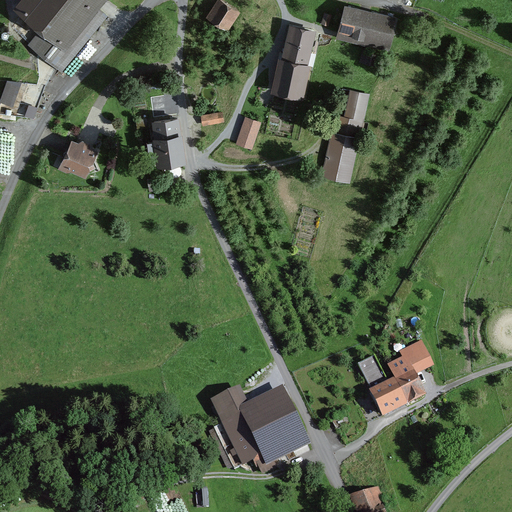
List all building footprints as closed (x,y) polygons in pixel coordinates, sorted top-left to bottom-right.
[(103,0),(23,0),(17,7),(41,26),(28,43),(61,70),(104,17),(96,10),(103,0)] [(239,11),(221,0),(217,0),(207,16),(226,29),(239,11)] [(397,19),(347,6),(339,37),(389,49),(397,19)] [(317,29),(290,23),(275,89),(302,95),(317,29)] [(378,55),(363,52),(360,63),(375,67),(378,55)] [(21,79),(8,75),(1,99),(14,103),(21,79)] [(369,96),(350,91),(344,115),(336,113),(321,173),(348,180),(369,96)] [(34,118),(38,106),(29,103),(25,115),(34,118)] [(177,116),(153,120),(160,161),(184,157),(177,116)] [(222,116),(202,116),(202,126),(222,126),(222,116)] [(260,124),(246,119),(238,145),(253,149),(260,124)] [(95,148),(71,139),(61,166),(85,175),(95,148)] [(395,381),(407,404),(424,395),(414,374),(432,365),(421,344),(402,354),(405,360),(391,367),(398,380),(395,381)] [(384,415),(407,404),(395,381),(387,385),(374,359),(359,367),(384,415)] [(240,387),(210,402),(243,467),(255,461),(262,476),(277,468),(275,464),(311,445),(282,387),(249,404),(240,387)] [(385,511),(379,490),(357,497),(361,511),(385,511)]
